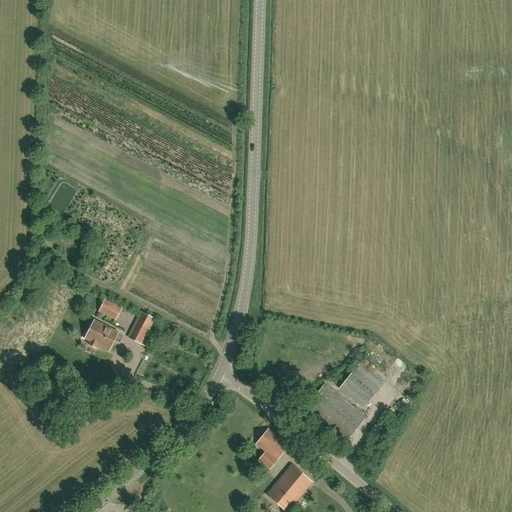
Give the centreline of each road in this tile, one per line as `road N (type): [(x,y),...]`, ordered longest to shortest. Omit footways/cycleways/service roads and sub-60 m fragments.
road 1 (unclassified): [(220,373),(249,260),(260,0)]
road 2 (unclassified): [(393,511),(220,373)]
road 3 (unclassified): [(90,511),(171,442),(220,373)]
